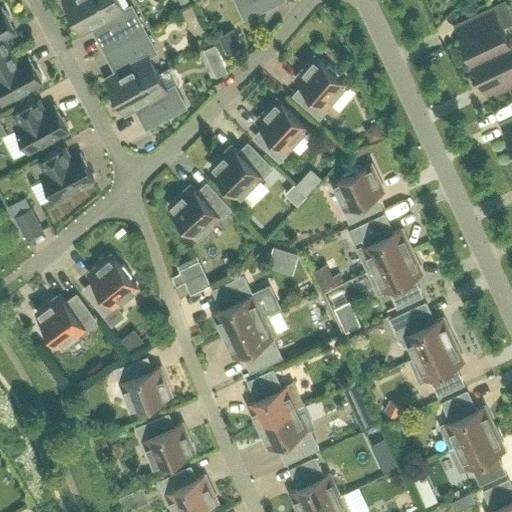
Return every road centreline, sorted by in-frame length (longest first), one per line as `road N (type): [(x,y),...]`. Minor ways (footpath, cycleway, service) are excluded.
road 1 (unclassified): [(365,0),(511,314)]
road 2 (residential): [(258,511),(133,189)]
road 3 (residential): [(133,189),(312,0)]
road 4 (residential): [(133,189),(39,0)]
road 5 (residential): [(25,271),(133,189)]
